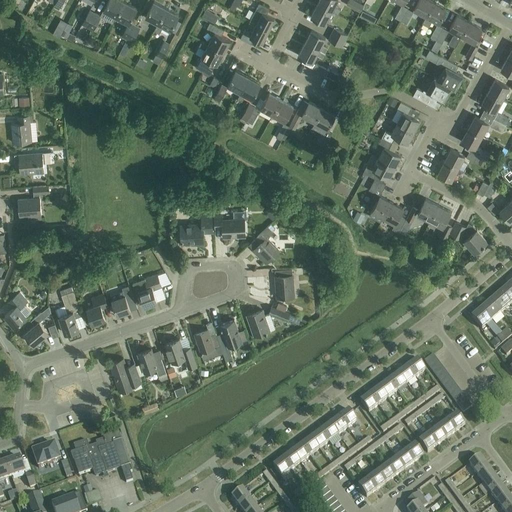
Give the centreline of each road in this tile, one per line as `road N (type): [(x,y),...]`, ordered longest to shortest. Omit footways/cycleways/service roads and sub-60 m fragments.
road 1 (residential): [(202,490),(434,321)]
road 2 (residential): [(437,117),(392,93),(337,99),(270,65)]
road 3 (residential): [(183,310),(26,365)]
road 4 (residential): [(437,117),(460,120),(511,26)]
road 5 (residential): [(511,240),(482,208),(409,173)]
road 6 (residential): [(506,418),(434,321)]
road 7 (residential): [(388,511),(482,438)]
